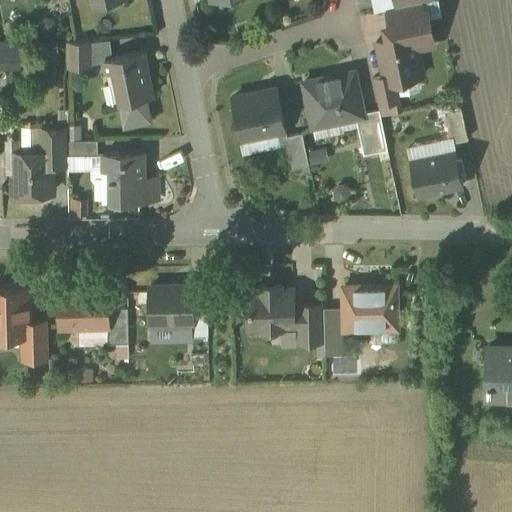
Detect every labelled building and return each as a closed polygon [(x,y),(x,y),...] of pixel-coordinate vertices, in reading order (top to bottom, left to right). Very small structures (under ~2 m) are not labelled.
[(421,1),(397,6),(388,8),(394,36),(413,32),(411,23),(425,20),(424,14),(424,13),(422,2),(421,2),(421,1)] [(394,36),(378,39),(385,74),(387,81),(397,79),(422,74),(416,46),(436,41),(430,12),(424,13),(424,14),(425,20),(411,23),(413,32),(394,36)] [(91,41),(69,41),(69,67),(91,67),(91,41)] [(144,50),(105,58),(108,71),(114,69),(117,82),(121,101),(126,125),(151,120),(146,96),(153,94),(144,50)] [(355,70),(334,75),(334,76),(306,82),(306,80),(305,81),(314,125),(316,124),(315,123),(341,117),(341,119),(364,114),(355,70)] [(397,79),(387,81),(385,74),(373,77),(379,102),(400,97),(397,79)] [(117,82),(104,85),(108,104),(121,101),(117,82)] [(278,86),(233,96),(241,138),(286,129),(278,86)] [(462,107),(445,110),(452,142),(468,138),(462,107)] [(382,117),(358,122),(365,153),(388,148),(382,117)] [(68,128),(42,128),(42,151),(53,151),(53,164),(68,164),(68,155),(68,139),(68,128)] [(303,132),(280,136),(286,167),(309,163),(303,132)] [(53,164),(53,151),(42,151),(24,151),(23,139),(5,140),(5,169),(14,169),(14,192),(19,191),(22,195),(30,195),(33,191),(53,191),(53,189),(51,189),(50,167),(53,164)] [(98,155),(98,139),(68,139),(68,155),(98,155)] [(456,149),(411,158),(418,193),(463,184),(456,149)] [(144,150),(104,151),(105,167),(111,167),(111,198),(144,198),(144,150)] [(192,300),(192,283),(151,284),(151,322),(191,322),(193,322),(192,300)] [(281,284),(261,284),(261,288),(249,289),(250,327),(294,325),(300,325),(299,305),(293,306),(293,288),(281,288),(281,284)] [(108,285),(60,286),(61,326),(108,325),(109,325),(108,307),(108,285)] [(396,285),(344,286),(344,307),(345,327),(397,325),(396,285)] [(29,286),(0,287),(0,333),(23,333),(30,333),(30,321),(29,286)] [(209,335),(208,299),(192,300),(193,322),(191,322),(192,335),(209,335)] [(324,307),(324,303),(299,303),(299,304),(299,305),(300,325),(300,339),(325,339),(325,327),(324,307)] [(128,306),(108,307),(109,325),(108,325),(108,342),(117,342),(129,342),(128,306)] [(344,307),(324,307),(325,327),(345,327),(344,307)] [(50,356),(49,320),(30,321),(30,333),(23,333),(24,357),(50,356)] [(346,352),(345,327),(325,327),(325,339),(326,353),(346,352)] [(129,356),(129,342),(117,342),(117,356),(129,356)] [(511,345),(488,345),(487,397),(511,397),(511,345)] [(147,356),(132,356),(132,371),(147,371),(147,356)]
